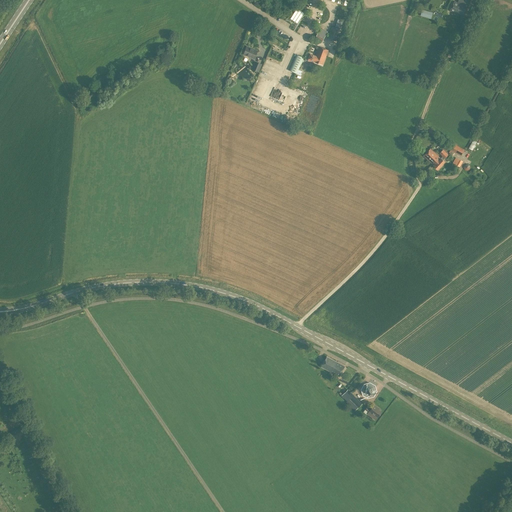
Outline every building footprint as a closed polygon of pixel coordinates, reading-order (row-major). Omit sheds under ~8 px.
[(463,17),(470,0),(458,0),(458,2),(454,1),(450,11),(463,17)] [(297,8),(290,19),(297,24),(304,13),(297,8)] [(421,15),(431,18),(433,11),(422,8),(421,15)] [(340,29),(332,26),(328,39),(335,41),(340,29)] [(327,33),(319,29),(314,39),(321,43),(327,33)] [(250,48),(246,47),(243,55),(254,59),(257,51),(253,50),(250,49),(250,48)] [(307,59),(322,65),(328,50),(319,47),(315,56),(309,54),(307,59)] [(296,74),(303,58),(296,54),(289,70),(296,74)] [(262,65),(255,62),(252,70),(259,72),(262,65)] [(464,150),(454,144),(451,150),(461,155),(464,150)] [(437,169),(445,162),(443,160),(449,155),(443,149),(440,153),(442,156),(440,158),(430,149),(424,156),(433,165),(437,169)] [(321,367),(339,376),(344,366),(326,356),(321,367)] [(376,392),(373,381),(362,385),(363,387),(361,388),(364,398),(374,396),(373,393),(376,392)] [(361,403),(347,389),(341,395),(346,400),(345,400),(355,410),(361,403)] [(367,408),(365,410),(368,412),(367,414),(375,421),(381,412),(377,408),(374,405),(370,410),(367,408)] [(7,434),(11,441),(26,432),(22,426),(7,434)]
